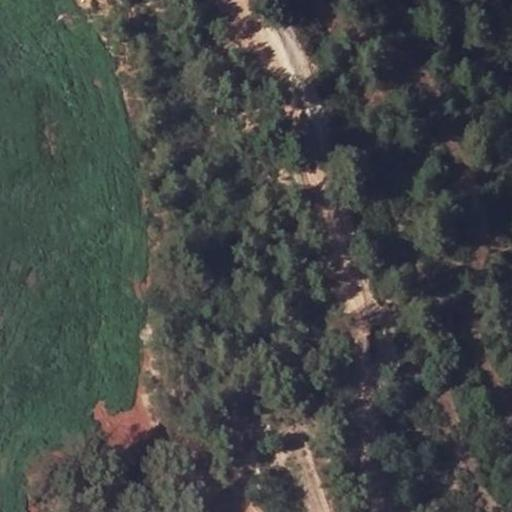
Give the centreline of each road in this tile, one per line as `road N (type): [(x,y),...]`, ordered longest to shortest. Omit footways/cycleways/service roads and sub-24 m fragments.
road 1 (track): [(368,511),(354,387),(295,114),(261,32),(237,0)]
road 2 (track): [(330,0),(406,57),(461,160),(489,247),(477,321),(511,399)]
